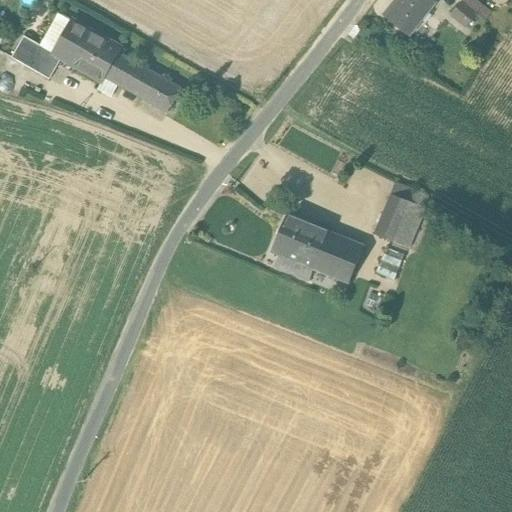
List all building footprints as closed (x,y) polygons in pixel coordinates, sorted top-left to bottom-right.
[(432,0),(403,0),(399,6),(395,3),(385,16),(409,36),(436,2),(432,0)] [(474,0),(463,0),(452,15),(468,28),(477,15),(486,21),(492,14),(474,0)] [(122,49),(73,21),(55,55),(62,59),(103,82),(120,53),(122,49)] [(55,55),(41,47),(29,67),(50,79),(62,59),(55,55)] [(182,89),(120,53),(105,78),(168,114),(182,89)] [(283,183),(255,164),(240,185),(267,205),(283,183)] [(430,198),(396,184),(375,235),(409,249),(430,198)] [(365,247),(289,216),(273,253),(280,256),(297,262),(292,275),(309,282),(314,270),(350,284),(365,247)] [(275,268),(292,275),(297,262),(280,256),(275,268)]
